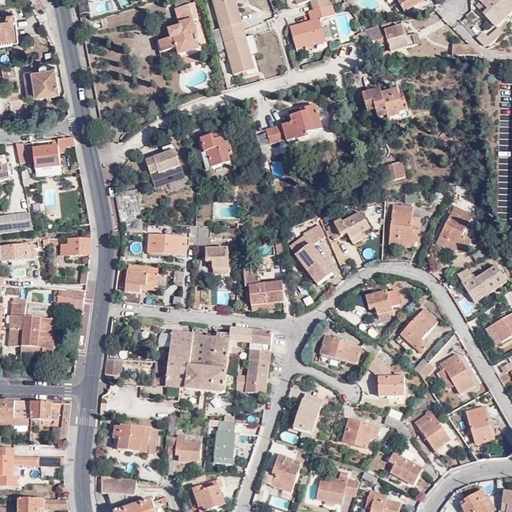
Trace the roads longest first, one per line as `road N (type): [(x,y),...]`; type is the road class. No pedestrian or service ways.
road 1 (residential): [(511,414),(439,291),(415,275),(385,268),(359,277),(289,330)]
road 2 (secondary): [(83,124),(106,252),(89,394)]
road 3 (residential): [(289,330),(239,511)]
road 4 (residential): [(289,330),(116,311)]
road 5 (secondary): [(60,0),(83,124)]
